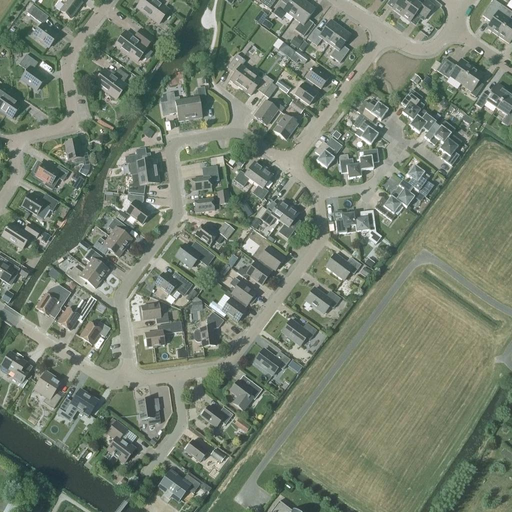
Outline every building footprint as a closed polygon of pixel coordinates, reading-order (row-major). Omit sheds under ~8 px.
[(70,19),(82,4),(76,0),(68,0),(60,12),(70,19)] [(157,0),(159,1),(157,3),(152,0),(142,0),(136,8),(158,25),(159,25),(156,23),(166,10),(168,12),(165,9),(170,2),(167,0),(157,0)] [(262,0),(260,3),(269,10),(276,0),(262,0)] [(293,19),(305,3),(301,0),(291,0),(286,7),(281,3),(272,15),(281,21),(286,14),(293,19)] [(401,17),(413,1),(411,0),(398,0),(399,1),(392,10),(401,17)] [(413,1),(401,17),(409,23),(416,14),(421,18),(420,19),(423,21),(434,7),(424,0),(421,0),(418,5),(413,1)] [(511,15),(511,13),(493,1),(482,17),(490,23),(485,30),(486,30),(486,29),(490,32),(490,33),(490,34),(491,33),(497,37),(496,38),(509,20),(511,15)] [(305,3),(293,19),(299,24),(294,31),(303,38),(312,25),(307,21),(315,10),(305,3)] [(42,25),(43,26),(48,18),(32,6),(26,14),(42,25)] [(270,24),(265,20),(261,26),(266,29),(270,24)] [(511,21),(509,20),(497,37),(508,45),(511,39),(511,21)] [(328,45),(340,29),(330,21),(321,34),(315,30),(307,40),(316,48),(321,40),(328,45)] [(48,49),(57,37),(43,26),(42,25),(33,37),(48,49)] [(340,29),(328,45),(335,50),(329,57),(333,60),(339,64),(349,52),(342,47),(350,36),(340,29)] [(134,39),(125,33),(114,46),(137,63),(135,61),(144,48),(147,50),(146,49),(153,40),(140,31),(134,39)] [(295,48),(297,50),(302,43),(294,37),(289,44),(291,45),(289,47),(293,50),(295,48)] [(301,53),(307,45),(304,43),(298,50),(301,53)] [(305,64),(308,59),(296,51),(293,56),(305,64)] [(36,92),(45,80),(33,71),(37,64),(26,56),(18,66),(27,72),(20,81),(36,92)] [(240,89),(251,74),(241,67),(245,62),(236,56),(227,68),(235,74),(229,82),(240,89)] [(460,86),(472,68),(461,60),(456,68),(444,60),(436,72),(448,80),(449,78),(460,86)] [(472,68),(460,86),(471,93),(469,95),(475,99),(483,86),(478,83),(483,76),(472,68)] [(304,83),(311,88),(313,85),(320,90),(328,80),(314,69),(306,80),(304,83)] [(115,79),(104,70),(94,84),(116,101),(116,100),(114,99),(123,86),(126,87),(122,84),(128,77),(118,70),(114,75),(116,76),(115,79)] [(264,95),(271,85),(273,83),(264,76),(261,81),(251,74),(240,89),(250,97),(256,89),(263,95),(264,95)] [(416,85),(420,79),(414,75),(410,81),(416,85)] [(286,95),(290,90),(278,81),(275,86),(286,95)] [(309,91),(311,88),(304,83),(302,86),(294,96),(308,107),(316,96),(309,91)] [(0,112),(11,120),(20,107),(9,100),(13,94),(0,85),(0,112)] [(276,89),(271,85),(264,95),(263,95),(262,96),(267,100),(276,89)] [(496,109),(507,93),(497,85),(488,98),(482,94),(475,105),(481,110),(486,103),(496,109)] [(186,101),(190,121),(202,119),(199,105),(206,104),(204,88),(196,90),(197,95),(193,96),(193,100),(186,101)] [(416,117),(421,110),(424,107),(419,103),(422,99),(411,91),(400,105),(405,109),(401,114),(412,122),(416,117)] [(511,95),(507,93),(496,109),(506,116),(501,124),(507,128),(511,120),(511,114),(509,113),(511,108),(511,95)] [(190,121),(186,101),(179,102),(179,98),(174,99),(173,94),(166,95),(167,103),(160,104),(162,116),(176,114),(178,123),(190,121)] [(444,109),(448,104),(443,100),(439,105),(444,109)] [(366,120),(371,124),(375,119),(380,122),(388,111),(377,104),(371,101),(368,105),(364,102),(356,113),(360,115),(366,120)] [(284,109),(273,102),(270,106),(266,102),(254,118),(265,127),(277,111),(280,114),(284,109)] [(300,115),(304,110),(292,102),(289,107),(300,115)] [(426,114),(421,110),(416,117),(412,122),(408,127),(418,135),(422,130),(428,134),(431,129),(434,125),(435,124),(425,116),(426,114)] [(460,121),(464,115),(459,111),(455,118),(460,121)] [(371,124),(366,120),(360,115),(352,126),(358,130),(363,134),(360,139),(370,147),(378,136),(373,132),(376,127),(371,124)] [(285,141),(296,125),(285,117),(273,133),(285,141)] [(455,130),(444,122),(439,129),(434,125),(431,129),(428,134),(424,139),(434,147),(438,142),(443,146),(447,140),(451,135),(455,130)] [(142,135),(148,140),(154,133),(147,128),(142,135)] [(337,141),(341,136),(335,132),(331,137),(337,141)] [(461,143),(451,135),(447,140),(443,146),(439,151),(444,155),(440,160),(451,168),(459,157),(453,153),(461,143)] [(342,148),(331,139),(326,146),(322,143),(314,153),(319,157),(315,162),(326,170),(334,160),(329,156),(332,152),(336,156),(342,148)] [(81,155),(78,141),(64,144),(68,162),(74,161),(74,165),(82,163),(83,164),(77,173),(85,177),(89,169),(89,166),(87,154),(81,155)] [(137,176),(157,173),(155,161),(142,163),(141,155),(146,155),(145,149),(136,151),(137,156),(125,158),(126,165),(131,164),(132,169),(129,169),(130,176),(133,176),(137,176)] [(357,153),(359,166),(360,172),(373,171),(372,164),(378,164),(376,151),(357,153)] [(360,172),(359,166),(353,167),(352,160),(348,161),(347,156),(340,157),(338,159),(341,175),(347,174),(348,181),(361,179),(360,172)] [(241,169),(245,163),(239,159),(235,165),(241,169)] [(43,164),(42,165),(38,162),(33,175),(35,176),(35,177),(45,183),(43,187),(52,192),(59,180),(63,182),(68,174),(58,167),(55,172),(43,164)] [(253,184),(264,168),(261,166),(260,168),(254,164),(245,176),(240,173),(233,181),(243,188),(248,181),(253,184)] [(407,186),(412,190),(417,194),(429,178),(414,167),(406,177),(410,181),(407,186)] [(192,193),(211,190),(210,183),(218,182),(216,168),(202,170),(203,179),(191,181),(192,193)] [(264,168),(253,184),(257,187),(252,195),(261,202),(268,193),(263,190),(272,177),(266,172),(268,171),(264,168)] [(137,176),(138,184),(129,185),(128,194),(144,196),(145,187),(159,185),(157,173),(137,176)] [(74,174),(71,179),(76,182),(81,185),(84,181),(74,174)] [(412,190),(407,186),(402,182),(394,192),(393,191),(389,197),(390,198),(395,201),(401,206),(406,209),(414,199),(409,195),(412,190)] [(195,214),(214,212),(213,207),(229,205),(228,192),(217,194),(217,199),(194,202),(195,214)] [(41,203),(28,195),(21,207),(36,217),(40,212),(45,215),(48,211),(52,213),(58,203),(45,195),(41,203)] [(142,226),(150,214),(140,207),(143,203),(143,198),(127,196),(127,201),(132,205),(126,214),(142,226)] [(393,216),(401,206),(395,201),(390,198),(387,203),(382,199),(374,210),(391,222),(395,217),(393,216)] [(279,223),(290,207),(287,205),(286,207),(280,202),(271,215),(266,211),(259,220),(269,227),(275,219),(279,223)] [(290,207),(279,223),(283,226),(278,234),(287,241),(294,232),(289,228),(298,215),(292,211),(294,210),(290,207)] [(354,221),(355,228),(356,234),(368,232),(369,238),(367,240),(375,246),(381,239),(375,234),(374,225),(372,212),(359,214),(360,220),(354,221)] [(121,213),(117,219),(123,223),(127,217),(121,213)] [(355,228),(354,221),(353,215),(340,216),(341,222),(335,223),(336,236),(349,235),(349,228),(355,228)] [(109,238),(125,250),(132,240),(121,232),(125,227),(114,219),(107,228),(113,232),(109,238)] [(255,231),(260,223),(255,219),(249,226),(255,231)] [(23,233),(10,224),(2,237),(22,250),(31,236),(36,239),(40,233),(28,226),(23,233)] [(227,241),(234,231),(226,225),(219,235),(218,235),(216,237),(201,226),(194,236),(210,247),(214,242),(219,245),(224,239),(227,241)] [(46,244),(50,238),(46,235),(41,241),(46,244)] [(118,259),(125,250),(109,238),(105,243),(99,239),(93,248),(103,256),(107,251),(118,259)] [(196,255),(184,245),(175,258),(190,269),(197,260),(207,267),(214,258),(201,248),(196,255)] [(256,264),(270,275),(274,270),(275,272),(284,260),(268,248),(256,264)] [(85,269),(102,281),(109,272),(98,263),(101,258),(91,251),(84,259),(89,263),(85,269)] [(348,251),(347,253),(359,262),(358,252),(354,253),(352,254),(348,251)] [(346,264),(334,255),(325,268),(343,281),(350,273),(353,276),(360,266),(350,259),(346,264)] [(231,258),(225,265),(230,269),(235,261),(231,258)] [(367,260),(364,264),(371,269),(374,265),(367,260)] [(0,264),(0,280),(7,284),(9,286),(17,275),(16,275),(19,270),(5,261),(2,266),(0,264)] [(270,275),(256,264),(254,263),(251,267),(250,267),(244,270),(243,271),(240,268),(236,274),(245,281),(249,276),(262,286),(270,275)] [(224,277),(230,269),(225,265),(219,273),(224,277)] [(102,281),(85,269),(81,274),(74,268),(71,272),(68,270),(64,275),(80,287),(84,282),(95,290),(102,281)] [(366,278),(370,273),(364,268),(360,274),(366,278)] [(212,281),(218,274),(212,269),(207,277),(212,281)] [(25,279),(29,274),(23,270),(19,275),(25,279)] [(163,275),(155,285),(175,300),(179,295),(183,299),(192,286),(179,277),(174,284),(163,275)] [(233,296),(246,306),(247,306),(248,305),(250,307),(257,298),(255,296),(256,295),(240,283),(234,279),(229,285),(235,290),(231,295),(233,296)] [(48,291),(36,310),(48,317),(49,316),(55,307),(59,310),(70,294),(59,286),(48,291)] [(325,298),(314,289),(305,302),(323,315),(329,307),(333,310),(340,300),(329,293),(325,298)] [(185,300),(188,302),(191,299),(192,300),(197,294),(192,291),(185,300)] [(243,310),(246,306),(233,296),(230,300),(222,310),(221,312),(226,315),(237,323),(246,312),(243,310)] [(190,306),(197,312),(204,304),(197,298),(190,306)] [(67,310),(58,324),(69,332),(76,322),(81,325),(96,302),(90,299),(86,305),(81,301),(74,314),(67,310)] [(160,316),(158,306),(140,308),(142,321),(155,319),(156,325),(168,324),(167,315),(160,316)] [(215,347),(213,330),(218,329),(223,322),(212,314),(206,322),(207,329),(199,330),(199,331),(197,331),(196,331),(195,332),(194,333),(193,334),(193,336),(193,338),(193,340),(194,341),(195,343),(196,343),(198,344),(201,343),(202,348),(215,347)] [(302,330),(290,321),(281,334),(299,347),(305,339),(309,342),(316,332),(306,324),(302,330)] [(110,330),(100,323),(96,328),(89,324),(79,339),(91,346),(98,335),(104,339),(110,330)] [(157,333),(144,335),(146,348),(164,346),(163,336),(170,335),(182,333),(180,323),(170,325),(168,326),(156,327),(157,333)] [(275,359),(263,350),(254,363),(272,376),(278,368),(282,371),(289,361),(279,354),(275,359)] [(24,380),(30,371),(32,368),(26,364),(22,361),(15,357),(10,353),(0,367),(1,367),(0,368),(0,372),(0,373),(5,376),(8,375),(10,373),(14,376),(12,380),(19,385),(20,386),(24,380)] [(53,410),(61,398),(54,394),(56,391),(55,390),(60,382),(45,372),(33,391),(45,399),(43,403),(53,410)] [(24,380),(20,386),(19,385),(18,387),(22,390),(27,382),(24,380)] [(247,389),(237,382),(229,392),(236,398),(231,404),(243,413),(253,401),(254,402),(261,391),(251,383),(247,389)] [(98,402),(80,390),(72,403),(66,399),(56,415),(62,419),(63,417),(69,421),(76,410),(81,413),(82,415),(83,414),(88,418),(98,402)] [(152,412),(150,400),(137,402),(140,421),(147,420),(148,426),(160,424),(158,411),(152,412)] [(218,415),(208,407),(200,418),(216,429),(220,423),(225,426),(232,416),(223,409),(218,415)] [(124,465),(135,450),(120,439),(126,431),(116,423),(112,419),(102,432),(114,441),(106,452),(112,456),(111,456),(113,457),(124,465)] [(199,464),(207,453),(192,442),(184,452),(199,464)] [(220,464),(224,458),(214,450),(210,456),(220,464)] [(181,482),(169,473),(157,488),(178,503),(187,491),(193,495),(199,487),(200,486),(186,475),(181,482)] [(211,490),(202,483),(200,486),(199,487),(201,489),(200,490),(203,492),(204,491),(208,493),(211,490)] [(0,511),(1,511),(14,511),(20,503),(8,495),(0,507),(0,511)] [(295,511),(293,510),(291,511),(278,502),(271,511),(295,511)]
